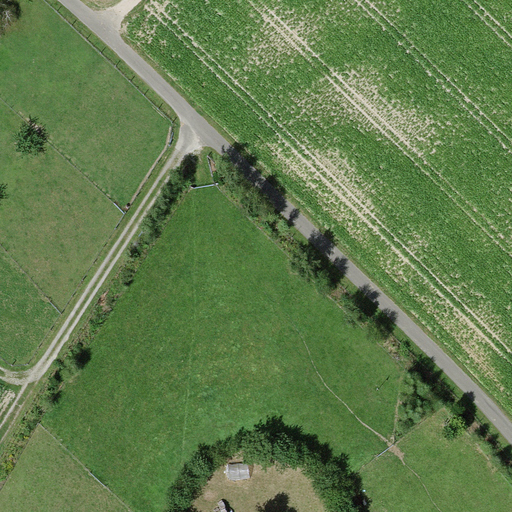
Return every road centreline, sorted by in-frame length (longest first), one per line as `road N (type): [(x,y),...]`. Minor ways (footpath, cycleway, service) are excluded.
road 1 (track): [(199,129),(434,353),(511,441)]
road 2 (track): [(199,129),(24,396),(0,379)]
road 3 (track): [(63,0),(199,129)]
